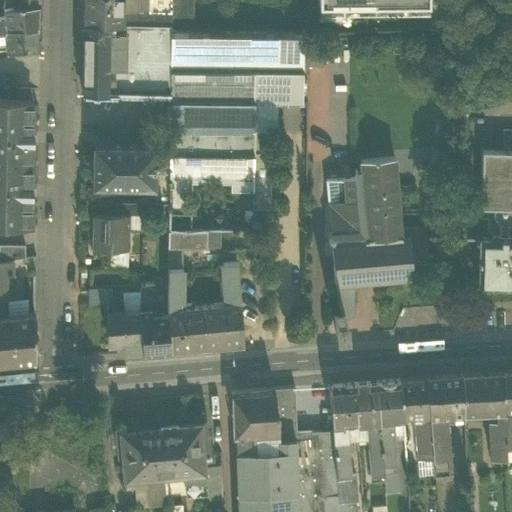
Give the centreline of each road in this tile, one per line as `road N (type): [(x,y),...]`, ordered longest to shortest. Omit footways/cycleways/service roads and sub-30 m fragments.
road 1 (tertiary): [(57,381),(511,347)]
road 2 (residential): [(65,0),(57,381)]
